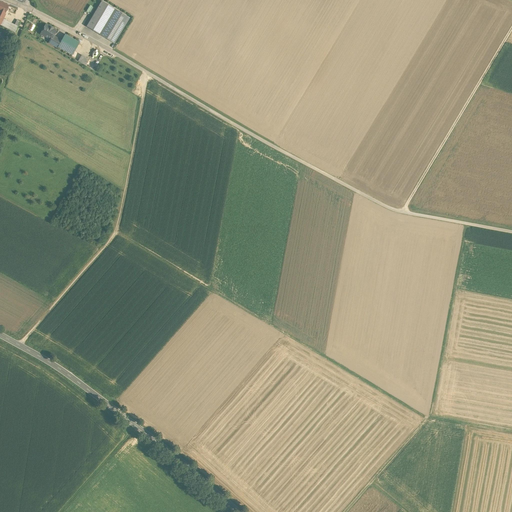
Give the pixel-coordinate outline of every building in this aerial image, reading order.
[(102,1),(86,27),(99,35),(115,9),(102,1)] [(9,6),(0,2),(0,24),(0,25),(3,19),(9,6)] [(99,35),(114,44),(130,18),(115,9),(99,35)] [(14,24),(3,19),(0,25),(15,33),(18,26),(14,24)] [(53,29),(49,26),(49,27),(46,25),(41,34),(51,40),(49,43),(51,44),(55,37),(53,36),(56,31),(53,29)] [(79,43),(65,35),(61,40),(58,47),(72,55),(79,43)] [(61,40),(55,37),(51,44),(57,48),(58,47),(61,40)] [(89,59),(81,55),(78,61),(85,65),(89,59)]
